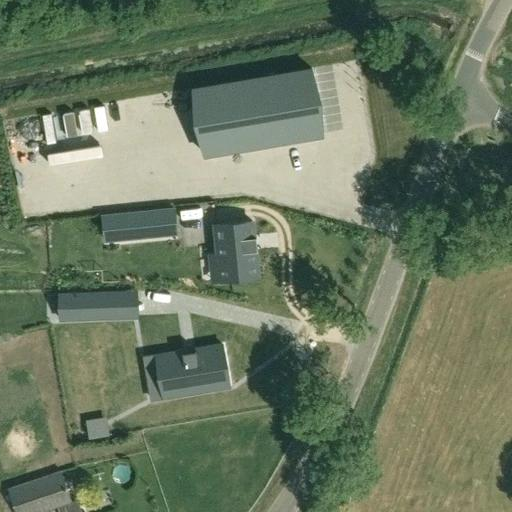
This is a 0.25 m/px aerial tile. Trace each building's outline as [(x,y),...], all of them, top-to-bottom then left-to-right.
[(323,133),(312,68),(193,88),(205,153),(323,133)] [(175,208),(115,214),(117,238),(177,232),(175,208)] [(252,220),(216,224),(222,279),(258,276),(252,220)] [(299,325),(297,313),(311,311),(307,280),(271,284),(277,327),(299,325)] [(252,312),(267,308),(263,290),(247,294),(252,312)] [(118,316),(118,292),(59,295),(60,318),(118,316)] [(270,309),(252,313),(258,341),(276,338),(270,309)] [(223,345),(156,356),(163,396),(230,384),(223,345)] [(62,471),(61,472),(59,462),(48,465),(52,475),(33,481),(28,466),(4,474),(9,489),(16,511),(41,511),(58,507),(59,511),(69,511),(67,504),(72,502),(62,471)]
